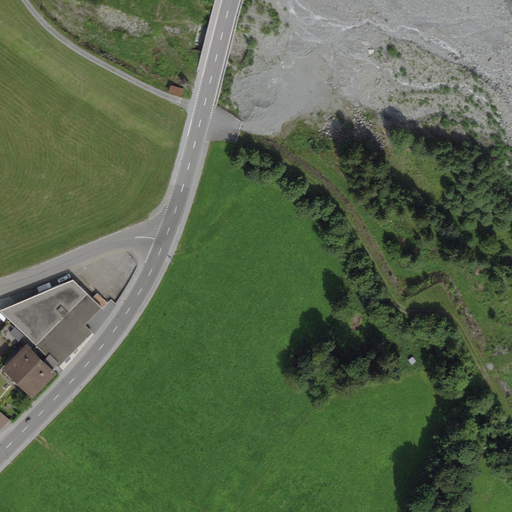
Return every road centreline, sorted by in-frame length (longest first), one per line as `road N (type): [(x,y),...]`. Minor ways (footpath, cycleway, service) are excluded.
road 1 (track): [(511,422),(455,320),(444,312),(401,312),(322,192),(231,128)]
road 2 (primary): [(163,244),(115,331),(0,454)]
road 3 (primary): [(230,0),(163,244)]
road 4 (track): [(200,113),(74,47),(26,0)]
road 5 (tertiary): [(163,244),(117,242),(0,287)]
